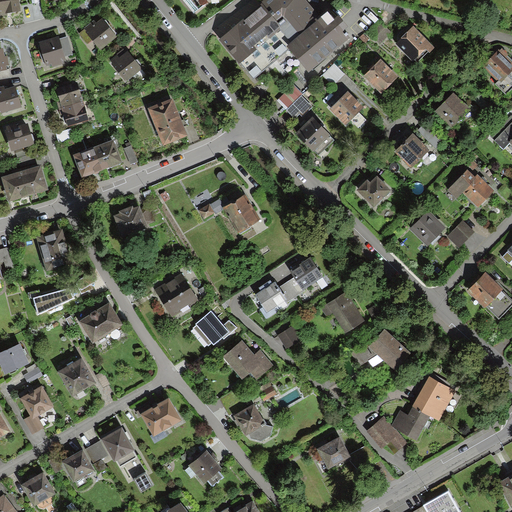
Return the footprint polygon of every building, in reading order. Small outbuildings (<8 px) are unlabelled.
[(17,0),(0,0),(0,14),(4,14),(19,11),(17,0)] [(183,0),(193,12),(194,13),(208,1),(207,0),(183,0)] [(310,71),(350,37),(328,11),(321,17),(320,18),(305,0),(267,0),(266,1),(261,5),(220,39),(254,78),(291,48),(310,71)] [(87,30),(86,31),(100,49),(116,36),(102,19),(97,24),(94,21),(85,28),(87,30)] [(369,33),(379,43),(389,32),(379,22),(369,33)] [(430,49),(412,31),(408,35),(405,38),(399,44),(416,62),(430,49)] [(59,36),(39,42),(46,66),(51,64),(52,68),(66,64),(65,61),(67,61),(65,56),(60,39),(59,36)] [(67,37),(60,39),(65,56),(73,54),(67,37)] [(3,48),(0,48),(0,71),(7,70),(6,65),(9,64),(7,56),(4,56),(3,48)] [(124,49),(117,55),(111,60),(113,63),(112,64),(126,81),(142,68),(128,51),(126,53),(124,49)] [(511,88),(511,59),(501,49),(480,72),(505,96),(511,88)] [(395,75),(379,59),(365,73),(382,89),(395,75)] [(336,83),(346,72),(337,64),(327,75),(336,83)] [(5,89),(4,86),(0,87),(0,108),(2,113),(22,106),(15,86),(5,89)] [(283,99),(302,118),(316,105),(297,86),(283,99)] [(79,89),(57,96),(60,105),(62,111),(67,126),(88,120),(79,89)] [(361,111),(346,93),(328,109),(343,126),(361,111)] [(467,113),(451,95),(432,111),(448,129),(467,113)] [(173,99),(148,109),(163,146),(188,136),(173,99)] [(312,119),(298,133),(320,155),(334,140),(312,119)] [(28,124),(6,131),(13,151),(35,144),(28,124)] [(429,156),(412,136),(393,153),(410,172),(429,156)] [(113,140),(74,155),(82,178),(97,172),(107,168),(122,163),(113,140)] [(14,175),(4,178),(10,200),(47,190),(41,167),(28,171),(27,168),(27,167),(13,171),(14,173),(14,175)] [(455,204),(461,197),(476,211),(492,194),(468,172),(446,196),(455,204)] [(389,193),(375,178),(356,195),(370,210),(389,193)] [(155,202),(150,189),(142,192),(147,204),(155,202)] [(164,190),(159,194),(165,202),(169,199),(164,190)] [(245,194),(223,207),(239,233),(261,219),(245,194)] [(120,213),(114,216),(123,237),(147,227),(146,224),(155,220),(149,206),(141,209),(140,206),(133,208),(132,206),(119,211),(120,213)] [(446,227),(429,211),(411,230),(428,246),(446,227)] [(473,233),(461,222),(446,238),(458,249),(468,239),(473,233)] [(62,229),(36,237),(47,269),(66,263),(63,255),(70,252),(62,229)] [(10,246),(0,248),(0,262),(5,262),(7,270),(16,267),(10,246)] [(323,277),(310,257),(290,270),(295,277),(303,289),(304,288),(323,277)] [(181,271),(152,289),(172,320),(201,301),(181,271)] [(295,277),(278,288),(286,300),(288,302),(306,290),(304,288),(303,289),(295,277)] [(511,305),(511,302),(485,277),(469,293),(498,320),(511,305)] [(278,288),(275,282),(256,294),(264,307),(261,309),(267,318),(276,313),(273,308),(286,300),(278,288)] [(71,288),(34,298),(38,314),(74,298),(71,288)] [(347,291),(322,307),(328,317),(332,314),(345,334),(366,320),(347,291)] [(110,302),(80,322),(94,343),(125,324),(117,311),(110,302)] [(224,325),(211,311),(196,323),(197,325),(194,328),(208,345),(212,342),(214,345),(222,338),(224,339),(237,327),(229,321),(224,325)] [(293,326),(278,335),(286,350),(302,341),(293,326)] [(412,354),(385,329),(368,347),(353,355),(359,366),(377,355),(396,371),(412,354)] [(243,339),(222,356),(241,378),(250,370),(257,379),(274,365),(261,350),(256,354),(243,339)] [(16,344),(0,351),(0,374),(1,376),(25,365),(16,344)] [(82,357),(58,370),(72,396),(96,383),(82,357)] [(31,382),(45,375),(40,364),(26,371),(31,382)] [(103,370),(96,374),(103,387),(110,384),(103,370)] [(399,411),(391,427),(383,418),(368,431),(382,447),(386,444),(394,453),(411,436),(416,438),(430,412),(439,417),(452,391),(428,378),(408,415),(399,411)] [(269,382),(257,388),(264,401),(276,395),(269,382)] [(43,384),(21,397),(31,415),(32,417),(37,415),(54,405),(43,384)] [(169,398),(141,413),(153,434),(181,419),(169,398)] [(254,405),(235,416),(246,435),(249,433),(251,437),(262,440),(271,435),(273,427),(266,425),(254,405)] [(0,409),(0,439),(14,430),(0,409)] [(32,417),(31,415),(23,419),(32,434),(44,428),(37,415),(32,417)] [(123,425),(101,437),(114,460),(136,448),(123,425)] [(340,436),(317,448),(328,469),(349,459),(351,458),(349,454),(340,436)] [(101,439),(86,448),(94,463),(109,454),(101,439)] [(363,475),(381,460),(368,445),(349,454),(351,458),(349,459),(363,475)] [(84,448),(62,461),(74,481),(95,468),(84,448)] [(226,471),(210,450),(191,464),(207,485),(226,471)] [(56,455),(48,460),(56,472),(63,468),(56,455)] [(44,472),(23,483),(34,504),(37,502),(39,506),(44,508),(54,502),(55,498),(52,494),(55,492),(44,472)] [(145,472),(134,479),(141,492),(153,485),(145,472)] [(511,504),(511,473),(511,474),(499,480),(511,505),(511,504)] [(428,511),(460,511),(448,489),(423,503),(428,511)] [(0,511),(18,511),(5,493),(0,496),(0,511)] [(191,511),(184,502),(169,511),(191,511)] [(260,511),(255,502),(238,511),(260,511)]
